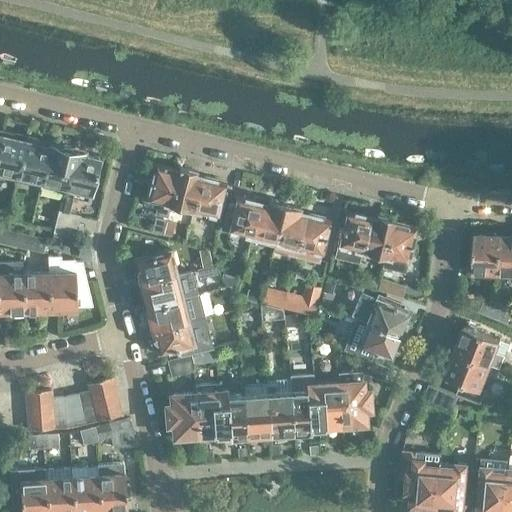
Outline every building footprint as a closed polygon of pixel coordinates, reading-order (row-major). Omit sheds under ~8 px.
[(0,176),(15,180),(26,136),(16,134),(10,137),(1,135),(0,137),(0,176)] [(39,186),(49,146),(40,144),(37,139),(26,136),(15,180),(39,186)] [(63,191),(74,147),(64,144),(60,147),(49,144),(49,146),(39,186),(63,191)] [(76,150),(74,147),(63,191),(59,208),(56,220),(77,225),(79,215),(68,213),(72,196),(88,200),(90,192),(95,171),(99,169),(100,164),(98,161),(98,158),(94,157),(88,155),(87,156),(83,155),(83,152),(76,150)] [(170,205),(178,171),(171,169),(172,168),(155,164),(152,180),(151,180),(150,183),(151,183),(147,199),(159,202),(156,211),(168,214),(170,205)] [(193,210),(202,177),(194,175),(195,170),(179,166),(178,166),(177,168),(178,168),(178,171),(170,205),(193,210)] [(207,178),(202,177),(193,210),(216,215),(221,192),(224,181),(208,177),(207,178)] [(227,194),(221,192),(216,215),(221,217),(227,194)] [(252,236),(260,203),(253,201),(253,200),(237,196),(234,207),(233,211),(229,230),(252,236)] [(274,241),(283,203),(268,200),(267,204),(260,203),(252,236),(274,241)] [(297,247),(305,214),(299,212),(300,207),(283,203),(274,241),(272,249),(295,255),(297,247)] [(229,230),(233,211),(234,207),(228,205),(222,229),(229,230)] [(361,251),(369,217),(363,215),(363,214),(347,210),(343,225),(339,224),(334,244),(338,245),(336,254),(360,260),(362,251),(361,251)] [(312,215),(305,214),(297,247),(295,255),(318,260),(328,218),(312,214),(312,215)] [(384,256),(393,218),(378,214),(377,219),(369,217),(361,251),(362,251),(384,256)] [(152,231),(162,233),(166,218),(155,216),(152,231)] [(395,220),(395,219),(394,218),(393,218),(384,256),(381,266),(405,272),(411,246),(412,246),(412,243),(416,227),(399,223),(399,224),(393,223),(394,220),(395,220)] [(74,236),(77,225),(56,220),(54,231),(74,236)] [(167,221),(163,234),(170,236),(173,223),(167,221)] [(6,243),(9,230),(3,229),(0,241),(6,243)] [(13,244),(16,232),(9,230),(6,243),(13,244)] [(19,246),(22,233),(16,232),(13,244),(19,246)] [(500,272),(502,233),(475,232),(473,270),(481,271),(500,272)] [(26,248),(29,235),(22,233),(19,246),(26,248)] [(511,272),(511,233),(502,233),(500,272),(511,272)] [(34,250),(37,237),(29,235),(26,248),(34,250)] [(45,239),(37,237),(34,250),(42,252),(45,239)] [(135,258),(141,282),(169,275),(177,273),(170,249),(135,258)] [(61,255),(48,255),(48,271),(50,309),(76,309),(76,306),(92,306),(82,260),(75,260),(75,258),(61,259),(61,255)] [(50,309),(48,271),(21,272),(23,310),(50,309)] [(0,310),(23,310),(21,272),(0,272),(0,310)] [(183,296),(177,273),(169,275),(141,282),(143,293),(142,296),(143,301),(146,303),(147,305),(183,296)] [(228,286),(237,289),(240,278),(222,273),(221,276),(228,286)] [(380,279),(378,278),(375,288),(397,295),(400,283),(381,277),(380,279)] [(215,292),(225,285),(220,278),(210,284),(215,292)] [(334,283),(326,281),(323,291),(332,293),(334,283)] [(302,295),(286,291),(282,307),(314,315),(321,287),(305,284),(302,295)] [(229,292),(225,285),(215,292),(219,299),(229,292)] [(282,307),(286,291),(263,286),(259,301),(282,307)] [(245,300),(259,304),(259,301),(261,293),(247,289),(245,300)] [(410,312),(399,307),(400,303),(377,293),(375,299),(366,321),(401,335),(410,312)] [(190,320),(183,296),(147,305),(147,309),(146,311),(147,317),(150,318),(153,329),(190,320)] [(250,308),(250,303),(234,299),(235,309),(250,308)] [(495,317),(501,305),(485,299),(480,311),(495,317)] [(283,318),(283,313),(283,309),(260,304),(262,320),(283,318)] [(511,309),(501,305),(495,317),(508,322),(511,309)] [(296,326),(295,315),(295,314),(284,314),(285,326),(296,326)] [(392,357),(401,335),(366,321),(356,316),(343,349),(356,355),(357,353),(379,362),(382,354),(392,357)] [(196,344),(190,320),(153,329),(159,353),(178,348),(180,356),(192,353),(195,352),(194,344),(196,344)] [(465,325),(455,351),(490,364),(500,339),(476,329),(478,325),(469,322),(468,326),(465,325)] [(224,335),(226,344),(238,342),(235,333),(224,335)] [(240,352),(238,342),(226,344),(228,355),(233,354),(240,352)] [(196,353),(195,352),(192,353),(193,362),(215,356),(216,356),(214,349),(196,353)] [(481,388),(490,364),(455,351),(445,374),(448,375),(446,380),(455,383),(457,379),(481,388)] [(193,363),(193,362),(192,353),(180,356),(181,356),(167,360),(171,376),(193,370),(193,363)] [(388,366),(379,362),(357,353),(356,355),(352,365),(352,370),(337,371),(337,381),(340,424),(365,422),(364,409),(370,409),(368,389),(363,389),(361,371),(383,379),(388,366)] [(89,383),(90,389),(92,395),(116,389),(113,376),(89,383)] [(340,424),(337,381),(313,382),(315,405),(316,425),(340,424)] [(220,393),(219,390),(218,390),(218,382),(194,383),(194,392),(195,392),(198,434),(222,432),(220,393)] [(315,405),(313,382),(305,383),(305,388),(291,389),(291,393),(294,431),(309,430),(310,430),(310,426),(316,425),(315,405)] [(291,393),(291,389),(289,389),(289,383),(266,385),(267,399),(269,429),(277,428),(277,432),(278,432),(294,431),(291,393)] [(429,384),(424,398),(453,411),(457,397),(429,384)] [(267,399),(266,385),(243,387),(246,429),(246,434),(262,433),(262,434),(262,433),(262,429),(269,429),(267,399)] [(246,429),(243,387),(241,387),(242,393),(226,394),(226,390),(219,390),(220,393),(222,432),(229,432),(230,436),(230,435),(246,434),(246,429)] [(26,390),(26,403),(52,402),(52,397),(51,389),(26,390)] [(98,419),(95,407),(92,395),(90,389),(77,393),(84,422),(96,420),(98,419)] [(120,401),(116,389),(92,395),(95,407),(120,401)] [(195,392),(194,392),(171,393),(170,397),(166,397),(166,404),(167,424),(168,423),(173,423),(174,436),(198,434),(195,392)] [(84,422),(77,393),(64,396),(67,426),(84,422)] [(67,426),(64,396),(52,397),(52,402),(53,415),(54,427),(67,426)] [(122,413),(120,401),(95,407),(98,419),(122,413)] [(53,415),(52,402),(26,403),(27,416),(53,415)] [(54,427),(53,415),(27,416),(28,429),(54,427)] [(129,418),(95,426),(98,440),(112,436),(114,446),(135,440),(129,418)] [(98,440),(95,426),(79,430),(82,444),(98,440)] [(58,447),(57,432),(43,433),(44,448),(58,447)] [(44,448),(43,433),(27,434),(28,449),(44,448)] [(437,506),(441,465),(442,453),(426,452),(425,458),(416,458),(415,472),(409,471),(407,490),(413,491),(412,504),(437,506)] [(475,470),(467,470),(467,462),(458,461),(458,466),(441,465),(437,506),(463,509),(465,489),(473,490),(475,470)] [(497,511),(505,511),(509,473),(491,471),(491,467),(486,466),(483,481),(479,510),(497,511)] [(76,511),(73,475),(71,475),(70,467),(44,469),(45,477),(45,485),(47,511),(76,511)] [(47,511),(45,485),(45,477),(44,468),(10,471),(12,511),(47,511)] [(124,471),(97,473),(100,511),(127,510),(127,506),(131,506),(130,497),(126,497),(124,471)] [(98,511),(100,511),(97,473),(73,475),(76,511),(98,511)]
